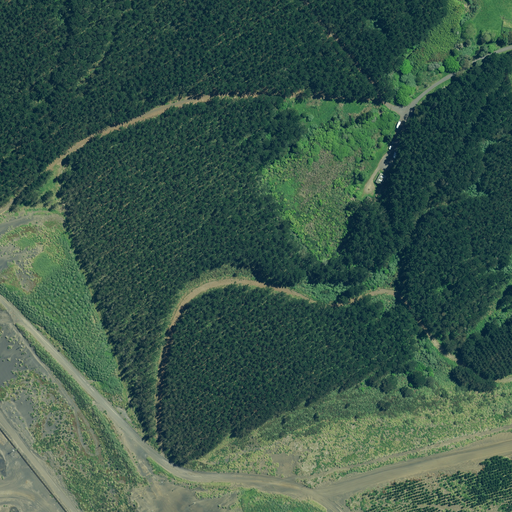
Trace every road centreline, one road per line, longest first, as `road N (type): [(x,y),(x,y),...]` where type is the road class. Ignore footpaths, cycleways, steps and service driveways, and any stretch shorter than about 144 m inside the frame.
road 1 (unclassified): [(48,173),(78,146),(150,110),(212,96),(259,92),(389,104)]
road 2 (unclassified): [(136,409),(48,173)]
road 3 (unclassified): [(389,104),(406,101),(445,71),(511,48)]
road 4 (unclassified): [(309,0),(389,104)]
